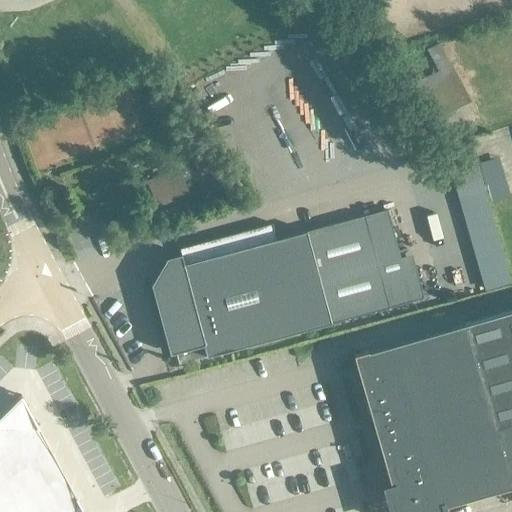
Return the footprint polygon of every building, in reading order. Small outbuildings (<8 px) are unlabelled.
[(386,28),(377,11),(364,19),(373,36),(386,28)] [(438,72),(411,86),(428,122),(470,102),(440,43),(428,51),(438,72)] [(227,199),(243,189),(221,154),(218,156),(212,146),(207,149),(195,133),(184,139),(195,156),(191,159),(201,175),(209,171),(227,199)] [(357,152),(363,173),(383,167),(376,146),(357,152)] [(160,213),(192,200),(180,170),(176,170),(146,181),(160,213)] [(409,204),(385,210),(400,266),(423,260),(409,204)] [(158,285),(176,352),(204,344),(207,356),(330,323),(305,230),(183,263),(182,259),(169,263),(165,261),(154,283),(158,285)] [(413,288),(423,317),(438,311),(428,283),(413,288)] [(511,310),(463,324),(368,351),(367,350),(353,354),(361,383),(393,486),(387,488),(391,503),(393,511),(444,511),(443,505),(511,485),(511,310)] [(0,434),(28,463),(49,452),(21,399),(0,419),(0,434)] [(0,434),(0,471),(4,476),(28,463),(0,434)] [(24,495),(61,475),(49,452),(28,463),(4,476),(24,495)] [(0,507),(24,495),(4,476),(0,471),(0,507)] [(24,495),(0,507),(4,511),(46,511),(74,498),(61,475),(24,495)] [(81,511),(74,498),(46,511),(81,511)]
